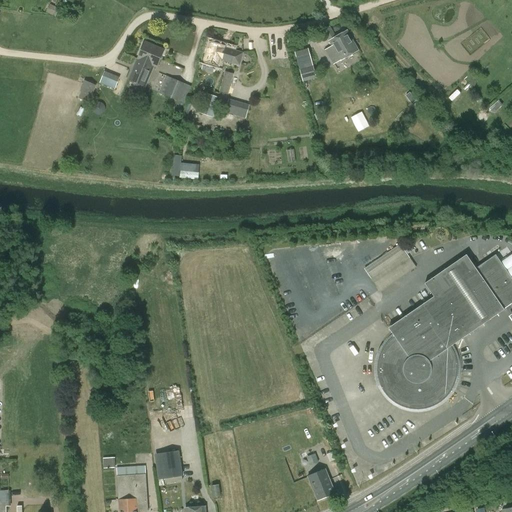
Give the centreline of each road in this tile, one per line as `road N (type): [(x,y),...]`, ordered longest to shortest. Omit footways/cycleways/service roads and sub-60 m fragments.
road 1 (track): [(0,52),(97,61),(150,14),(284,29),(389,0)]
road 2 (primary): [(355,511),(511,406)]
